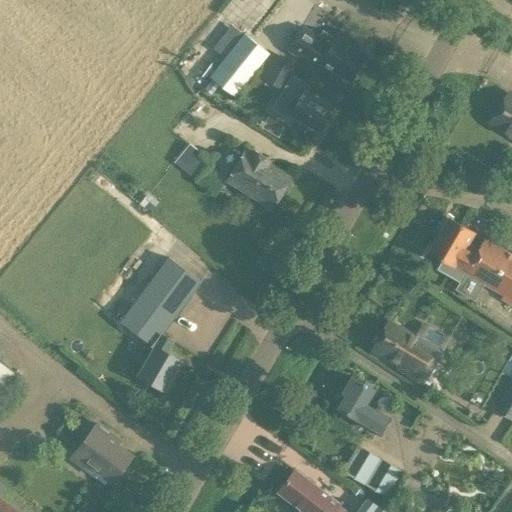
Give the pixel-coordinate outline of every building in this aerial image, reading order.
[(302,28),(287,51),(317,69),(320,64),(347,81),(364,55),(350,47),(354,41),(338,32),(333,39),(321,31),(316,38),(302,28)] [(245,31),(210,75),(235,95),(270,50),(245,31)] [(330,110),(302,92),(306,86),(291,77),(274,104),(289,113),(289,114),(316,132),(330,110)] [(511,96),(507,93),(490,120),(511,133),(511,96)] [(192,142),(176,160),(196,178),(212,160),(192,142)] [(247,147),(226,181),(269,208),(289,177),(266,163),(268,160),(247,147)] [(500,298),(511,305),(511,254),(483,238),(476,251),(464,244),(472,231),(447,217),(428,251),(442,259),(437,268),(459,281),(455,288),(474,299),(483,283),(503,294),(500,298)] [(154,345),(160,335),(159,335),(200,281),(168,258),(120,323),(151,346),(152,344),(154,345)] [(396,369),(421,383),(446,341),(421,326),(414,339),(386,323),(371,349),(399,365),(396,369)] [(169,341),(160,335),(154,345),(137,376),(162,390),(178,362),(162,353),(169,341)] [(0,401),(20,377),(0,361),(0,401)] [(387,418),(377,413),(363,405),(372,390),(349,377),(339,393),(342,395),(335,408),(354,419),(355,418),(369,427),(379,432),(387,418)] [(511,417),(493,407),(481,429),(506,443),(511,432),(511,417)] [(99,425),(72,458),(93,475),(97,469),(110,479),(129,455),(116,445),(119,441),(99,425)] [(358,445),(356,449),(341,473),(384,498),(399,471),(358,445)] [(345,511),(294,471),(278,492),(303,511),(345,511)] [(40,511),(0,479),(0,510),(2,511),(40,511)] [(355,511),(387,511),(367,496),(355,511)]
